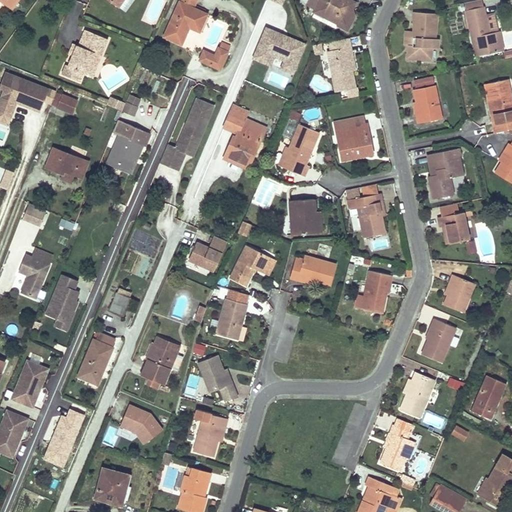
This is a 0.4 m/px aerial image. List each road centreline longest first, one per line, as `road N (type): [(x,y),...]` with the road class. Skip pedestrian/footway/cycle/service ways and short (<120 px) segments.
road 1 (residential): [(3,511),(182,89)]
road 2 (residential): [(59,511),(178,227)]
road 3 (residential): [(227,511),(263,387),(358,389),(381,378)]
road 4 (residential): [(381,378),(422,281),(403,170)]
road 5 (residential): [(398,145),(375,32),(392,0)]
